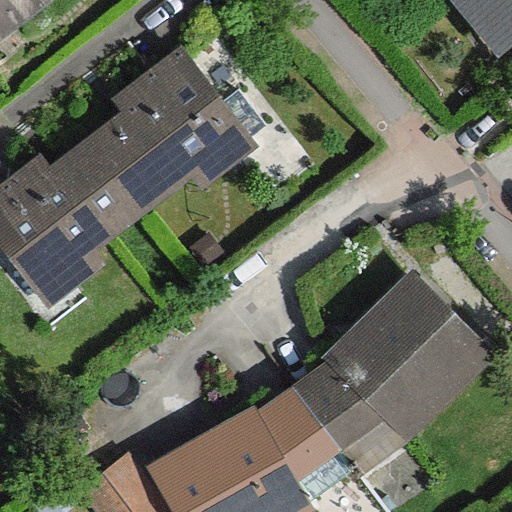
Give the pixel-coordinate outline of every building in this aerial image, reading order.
[(0,0),(0,30),(39,0),(0,0)] [(511,0),(466,0),(485,23),(505,6),(511,14),(511,0)] [(153,95),(91,143),(143,211),(194,171),(203,183),(240,155),(237,151),(268,126),(241,90),(223,102),(183,53),(145,83),(153,95)] [(20,178),(0,193),(0,237),(18,262),(34,251),(64,291),(102,263),(93,250),(143,211),(91,143),(28,190),(20,178)] [(336,357),(342,367),(303,395),(340,444),(386,411),(410,431),(491,352),(417,279),(336,357)] [(340,444),(303,395),(263,422),(258,414),(158,469),(183,511),(296,511),(309,505),(294,478),(340,444)] [(167,511),(142,478),(131,463),(90,496),(101,511),(167,511)]
